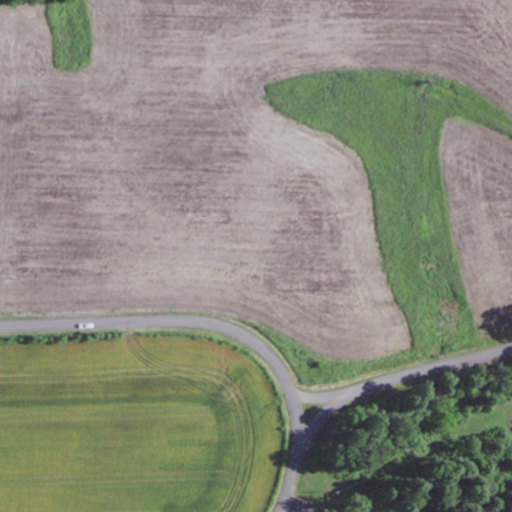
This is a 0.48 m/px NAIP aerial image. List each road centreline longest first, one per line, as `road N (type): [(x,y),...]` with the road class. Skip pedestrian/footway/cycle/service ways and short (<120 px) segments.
road 1 (residential): [(277,511),(293,471),(296,425),(285,380),(255,342),(183,320),(0,324)]
road 2 (residential): [(288,390),(331,395),(511,345)]
